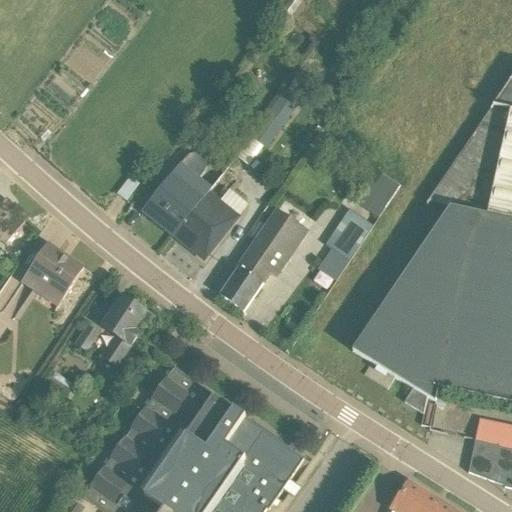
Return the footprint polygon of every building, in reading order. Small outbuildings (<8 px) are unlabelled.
[(305,88),(295,81),(285,95),(283,94),(249,140),(265,152),(299,106),(295,102),(305,88)] [(429,430),(438,394),(511,407),(511,81),(425,204),(447,212),(352,354),(370,367),(364,378),(386,394),(395,381),(412,393),(404,406),(422,419),(420,429),(429,430)] [(231,109),(220,101),(201,127),(212,135),(231,109)] [(194,157),(188,158),(142,214),(172,239),(210,190),(199,181),(206,171),(205,165),(194,157)] [(115,196),(126,204),(139,187),(129,179),(115,196)] [(203,263),(247,207),(229,192),(219,203),(207,194),(172,239),(203,263)] [(0,208),(0,245),(3,248),(27,221),(14,210),(13,211),(6,205),(2,210),(0,208)] [(237,272),(219,299),(242,315),(269,278),(275,282),(308,235),(275,212),(235,269),(237,272)] [(336,274),(338,276),(346,264),(348,265),(372,230),(348,213),(324,248),(326,249),(323,254),(340,267),(336,274)] [(46,247),(20,286),(56,310),(83,272),(46,247)] [(144,316),(121,300),(101,331),(114,340),(101,361),(116,372),(139,336),(134,332),(144,316)] [(99,336),(87,328),(74,347),(86,355),(99,336)] [(103,469),(97,478),(88,491),(89,493),(84,490),(81,496),(84,499),(83,502),(83,503),(97,511),(96,511),(267,511),(268,511),(303,462),(233,412),(232,412),(218,432),(190,415),(204,394),(173,372),(150,404),(146,402),(146,403),(143,408),(146,411),(144,410),(129,432),(130,433),(125,440),(123,439),(108,461),(109,463),(105,461),(102,467),(105,469),(105,470),(103,469)] [(511,430),(479,423),(467,476),(504,491),(511,492),(511,430)] [(449,511),(408,486),(390,511),(449,511)]
